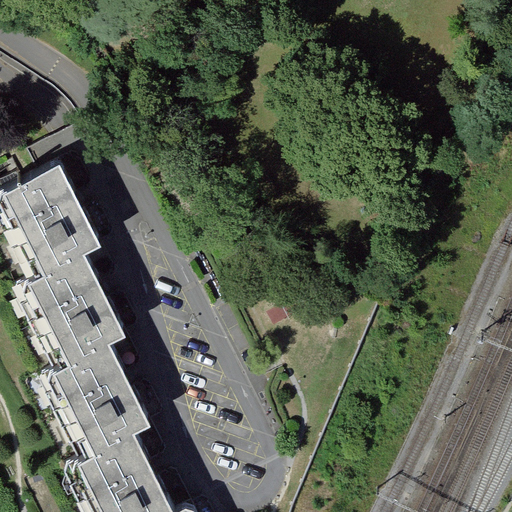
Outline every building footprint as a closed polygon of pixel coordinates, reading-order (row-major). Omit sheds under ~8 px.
[(102,230),(62,148),(2,177),(42,259),(86,238),(102,230)] [(86,238),(42,259),(28,266),(67,348),(111,327),(126,321),(86,238)] [(111,327),(67,348),(51,356),(92,440),(134,419),(152,410),(111,327)] [(134,419),(92,440),(76,447),(107,511),(151,511),(174,501),(134,419)] [(174,501),(151,511),(207,511),(197,490),(174,501)]
